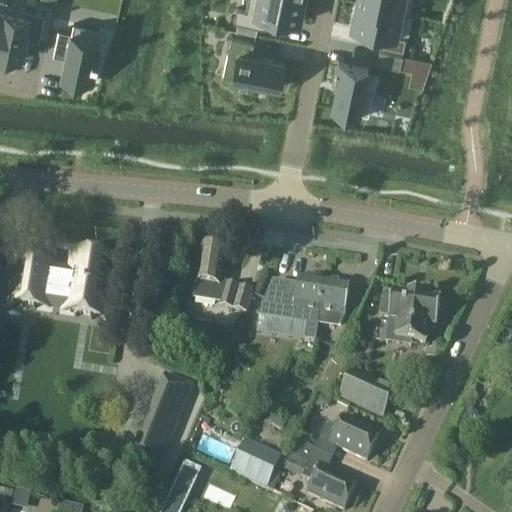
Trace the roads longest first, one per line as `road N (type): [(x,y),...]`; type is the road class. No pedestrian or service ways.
road 1 (residential): [(384,511),(503,244)]
road 2 (tertiary): [(0,178),(284,205)]
road 3 (tertiary): [(284,205),(503,244)]
road 4 (residential): [(284,205),(328,0)]
